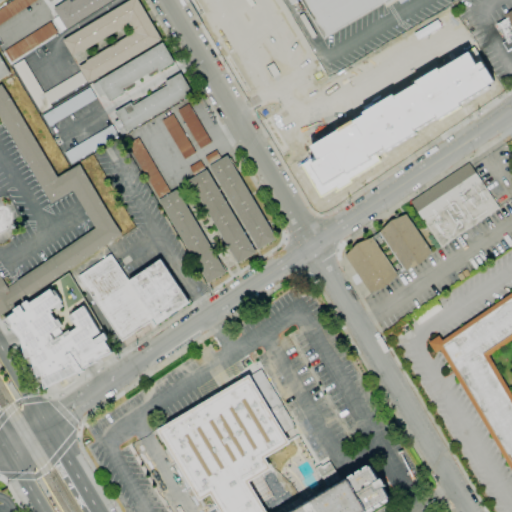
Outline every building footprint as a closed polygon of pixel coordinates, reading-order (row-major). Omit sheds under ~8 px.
[(38,0),(0,24),(0,9),(13,0),(38,0)] [(0,79),(0,0),(3,0),(0,2),(0,56),(10,73),(0,79)] [(61,32),(54,20),(59,16),(54,9),(67,0),(69,0),(71,3),(75,0),(111,0),(66,28),(61,32)] [(81,71),(79,67),(87,63),(86,61),(134,33),(129,24),(81,53),(80,52),(72,57),(63,41),(131,0),(137,0),(162,39),(88,83),(87,82),(81,71)] [(406,0),(400,4),(398,0),(393,0),(386,5),(384,2),(323,38),(301,0),(299,0),(292,5),(289,0),(406,0)] [(511,49),(508,52),(503,43),(507,41),(497,25),(506,19),(504,15),(511,10),(511,49)] [(11,62),(4,51),(51,22),(58,33),(11,62)] [(110,101),(105,94),(100,97),(92,85),(98,82),(163,43),(175,63),(159,72),(157,68),(123,89),(125,92),(110,101)] [(469,51),(491,88),(461,106),(463,108),(439,122),(438,121),(378,157),(383,165),(323,202),(301,166),(316,157),(310,147),(469,51)] [(87,82),(50,104),(52,106),(41,113),(13,66),(24,60),(44,94),(81,71),(87,82)] [(122,135),(115,123),(119,120),(115,113),(131,103),(133,106),(167,86),(165,82),(181,73),(192,93),(122,135)] [(26,299),(0,315),(0,275),(7,288),(17,282),(96,228),(74,190),(52,203),(0,116),(0,86),(2,85),(58,177),(80,164),(122,234),(26,299)] [(49,127),(43,116),(90,87),(97,98),(49,127)] [(200,149),(178,110),(189,104),(212,142),(200,149)] [(185,160),(162,121),(173,114),(196,153),(185,160)] [(71,164),(65,153),(112,125),(119,136),(71,164)] [(208,284),(159,200),(160,200),(128,144),(139,138),(171,193),(177,190),(226,273),(208,284)] [(259,249),(210,167),(210,166),(205,157),(216,150),(222,159),(227,156),(276,239),(259,249)] [(238,263),(189,181),(195,177),(189,167),(201,160),(256,253),(238,263)] [(442,247),(411,202),(469,163),(500,208),(442,247)] [(405,271),(379,233),(406,214),(432,252),(405,271)] [(370,293),(345,256),(372,237),(397,275),(370,293)] [(154,319),(122,341),(79,276),(111,255),(129,281),(154,319)] [(129,281),(161,260),(189,302),(157,324),(154,319),(129,281)] [(58,394),(57,391),(55,392),(53,389),(46,394),(43,389),(45,388),(38,378),(37,379),(32,367),(28,364),(25,359),(27,358),(2,318),(72,272),(110,337),(107,338),(116,352),(113,353),(115,356),(86,373),(88,376),(58,394)] [(511,471),(440,350),(435,353),(429,342),(439,336),(442,341),(511,293),(511,340),(489,356),(511,395),(511,471)] [(158,430),(249,376),(250,377),(261,371),(294,426),(283,432),(290,444),(265,459),(272,469),(249,483),(266,511),(293,511),(348,479),(371,466),(380,481),(382,479),(385,485),(386,487),(384,488),(391,499),(368,511),(204,511),(216,505),(210,496),(200,501),(158,430)] [(335,473),(328,463),(318,469),(325,480),(335,473)]
